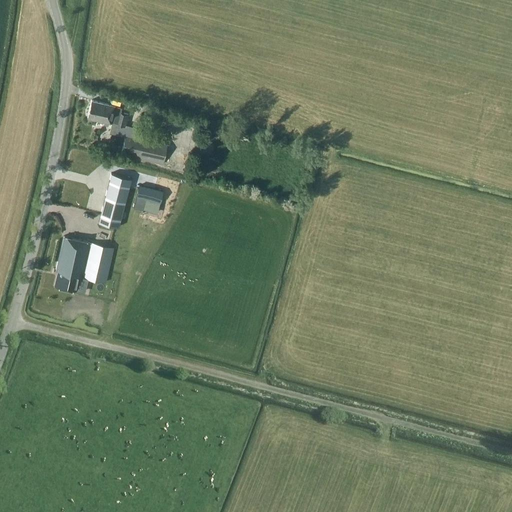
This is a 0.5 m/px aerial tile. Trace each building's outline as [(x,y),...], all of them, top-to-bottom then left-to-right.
[(119,111),(119,115),(113,113),(115,105),(91,99),(87,117),(124,126),(127,113),(119,111)] [(132,136),(125,134),(121,154),(163,164),(168,142),(133,133),(132,136)] [(104,200),(99,222),(119,227),(131,178),(111,173),(104,200)] [(161,195),(137,189),(131,211),(140,214),(143,204),(158,208),(161,195)] [(55,285),(76,290),(88,241),(64,235),(57,267),(59,268),(55,285)] [(114,247),(91,241),(82,277),(106,282),(114,247)]
